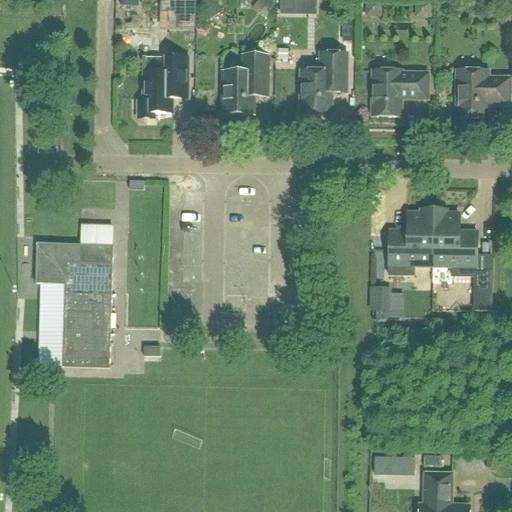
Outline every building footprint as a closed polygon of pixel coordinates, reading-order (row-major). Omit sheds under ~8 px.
[(182,0),(181,15),(199,16),(200,0),(182,0)] [(348,56),(320,56),(320,73),(300,73),(300,118),(332,119),(332,95),(347,96),(348,56)] [(268,59),(243,58),(243,75),(223,74),(223,117),(253,117),(254,82),(268,82),(268,59)] [(190,61),(166,60),(166,75),(144,75),(143,103),(139,107),(139,112),(146,119),(150,119),(155,115),(173,116),(173,101),(189,101),(190,61)] [(403,74),(372,73),(371,119),(402,120),(402,102),(428,103),(429,76),(403,75),(403,74)] [(489,74),(457,73),(456,121),(488,121),(488,108),(510,109),(510,81),(489,80),(489,74)] [(433,269),(434,213),(421,213),(421,217),(408,216),(407,234),(389,234),(389,278),(414,278),(414,269),(433,269)] [(446,213),(434,213),(433,269),(452,270),(451,279),(477,279),(477,235),(459,235),(460,217),(446,217),(446,213)] [(83,243),(115,244),(116,227),(84,226),(83,243)] [(114,248),(37,246),(36,286),(65,287),(63,370),(110,371),(114,248)] [(490,314),(490,286),(474,285),(474,313),(490,314)] [(314,341),(290,340),(290,353),(314,354),(314,341)] [(161,349),(144,349),(144,359),(161,359),(161,349)] [(400,484),(401,462),(379,461),(379,484),(400,484)] [(453,476),(424,476),(423,507),(419,507),(419,511),(469,511),(470,508),(452,508),(453,476)]
